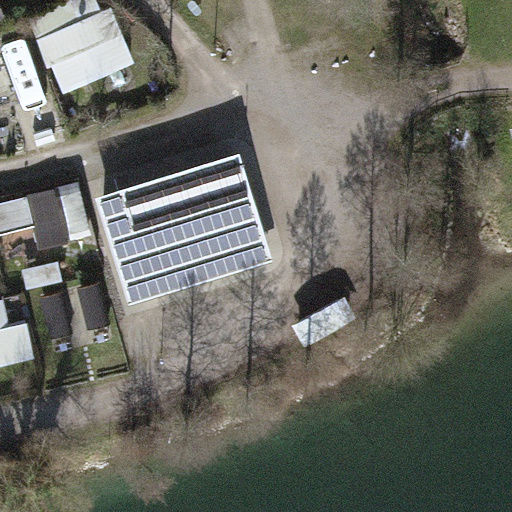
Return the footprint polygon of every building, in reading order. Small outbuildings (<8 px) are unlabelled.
[(104,0),(40,27),(70,97),(140,67),(111,0),(104,0)] [(235,147),(90,192),(125,302),(269,256),(235,147)] [(0,201),(0,226),(10,262),(100,238),(84,179),(0,201)] [(49,340),(103,339),(102,283),(48,283),(49,340)] [(39,320),(14,323),(11,302),(0,302),(0,368),(44,364),(39,320)]
